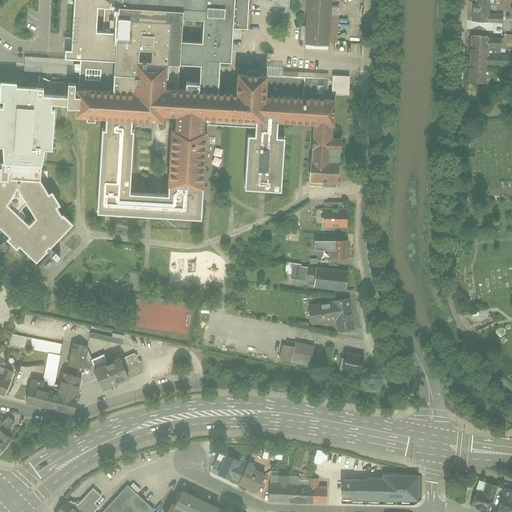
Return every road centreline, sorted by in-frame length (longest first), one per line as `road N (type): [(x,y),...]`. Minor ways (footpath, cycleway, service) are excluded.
road 1 (residential): [(376,0),(365,253),(383,306),(433,387),(435,441)]
road 2 (tertiary): [(435,441),(295,413),(188,413),(85,448),(10,500)]
road 3 (residential): [(0,402),(71,417),(200,380)]
road 4 (unknown): [(398,330),(336,340),(228,320)]
road 5 (residential): [(262,508),(390,511)]
